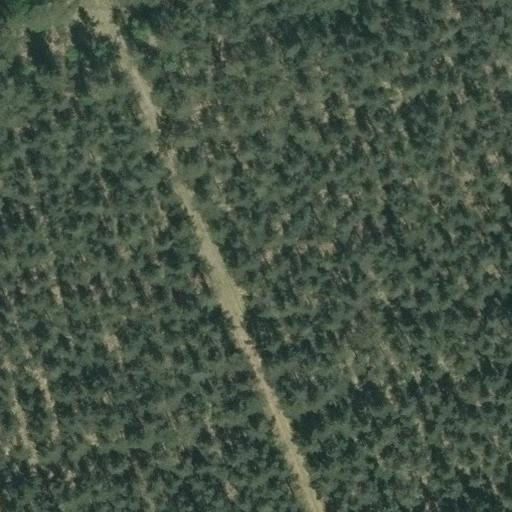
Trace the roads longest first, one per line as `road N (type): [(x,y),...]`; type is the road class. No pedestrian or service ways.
road 1 (track): [(118,0),(325,511)]
road 2 (track): [(282,413),(0,468)]
road 3 (track): [(282,413),(511,365)]
road 4 (track): [(0,37),(162,0)]
